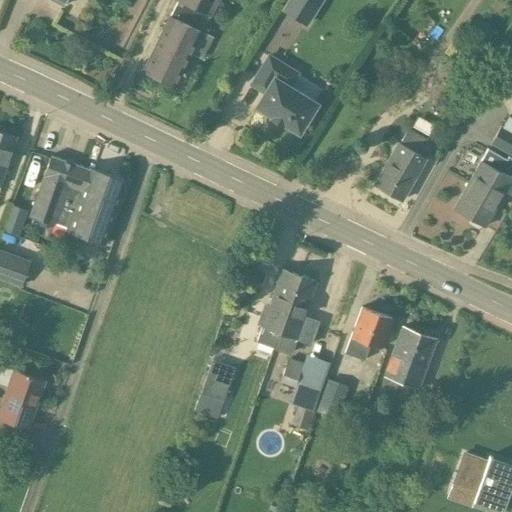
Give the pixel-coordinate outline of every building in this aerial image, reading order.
[(73,0),(43,0),(67,12),(73,0)] [(175,85),(217,0),(177,0),(143,70),(175,85)] [(288,0),(283,9),(306,23),(319,0),(288,0)] [(480,86),(499,97),(511,75),(511,49),(506,46),(480,86)] [(288,86),(296,73),(268,56),(251,83),(265,91),(257,105),(273,115),(271,118),(281,124),(282,121),(298,131),(315,103),(288,86)] [(511,155),(511,131),(500,125),(490,144),(511,155)] [(426,157),(425,156),(434,142),(408,128),(400,142),(399,141),(374,185),(401,200),(426,157)] [(0,130),(0,184),(16,136),(0,130)] [(511,157),(509,156),(507,159),(488,148),(454,209),(485,226),(511,178),(511,157)] [(30,215),(66,228),(88,167),(51,154),(30,215)] [(88,167),(66,228),(104,242),(126,181),(88,167)] [(4,229),(20,233),(26,207),(9,203),(4,229)] [(31,263),(0,251),(0,279),(22,288),(31,263)] [(256,341),(275,348),(300,275),(282,268),(256,341)] [(300,275),(275,348),(290,353),(316,281),(300,275)] [(361,306),(350,336),(344,352),(364,360),(371,344),(381,348),(392,317),(361,306)] [(418,386),(435,338),(401,326),(384,374),(418,386)] [(223,401),(236,367),(212,358),(200,393),(223,401)] [(302,364),(287,358),(278,383),(293,389),(302,364)] [(0,417),(29,428),(45,381),(13,370),(0,407),(0,417)] [(317,410),(337,417),(347,386),(328,379),(317,410)] [(313,413),(295,407),(289,427),(306,432),(313,413)] [(454,475),(450,487),(473,494),(471,503),(495,511),(500,511),(511,476),(511,467),(486,458),(484,465),(460,457),(457,468),(456,467),(454,475)]
